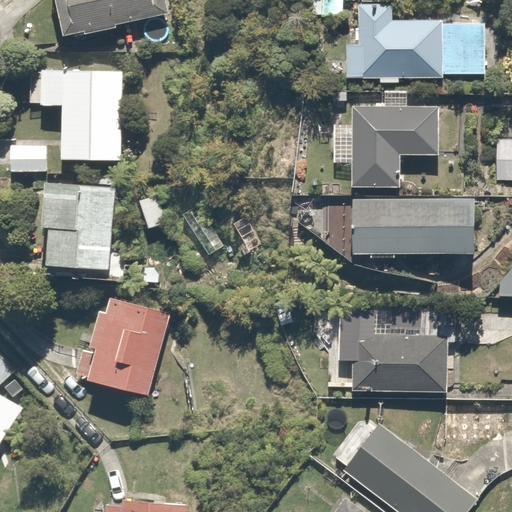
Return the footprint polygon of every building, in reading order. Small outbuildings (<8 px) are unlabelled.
[(174,17),(170,0),(67,0),(74,38),(174,17)] [(352,81),(451,79),(451,21),(400,21),(401,3),(354,4),(352,81)] [(131,75),(48,68),(44,109),(67,111),(66,164),(126,166),(131,75)] [(445,161),(442,104),(356,105),(356,195),(408,190),(401,160),(445,161)] [(511,140),(497,140),(495,178),(511,178),(511,140)] [(119,275),(128,190),(52,189),(41,270),(119,275)] [(480,201),(357,205),(359,256),(480,259),(480,201)] [(511,266),(511,267),(499,278),(498,296),(511,296),(511,266)] [(152,395),(172,318),(109,298),(83,378),(152,395)] [(449,397),(453,348),(358,340),(359,393),(449,397)] [(0,347),(0,389),(1,391),(22,372),(0,347)] [(0,458),(30,410),(0,390),(0,458)] [(473,511),(481,502),(385,430),(348,469),(398,511),(473,511)] [(360,511),(341,496),(332,511),(360,511)] [(195,511),(196,511),(110,501),(109,511),(195,511)]
